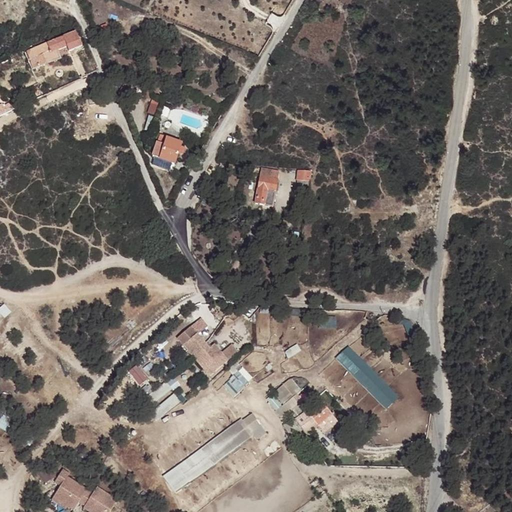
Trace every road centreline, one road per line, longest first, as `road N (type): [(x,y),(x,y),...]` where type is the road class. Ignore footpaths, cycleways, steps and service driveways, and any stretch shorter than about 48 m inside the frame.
road 1 (unclassified): [(434,320),(465,0)]
road 2 (residential): [(434,320),(223,297),(209,291),(188,258),(177,217)]
road 3 (residential): [(177,217),(296,0)]
road 4 (residential): [(177,217),(164,213),(151,191),(73,0)]
road 5 (track): [(209,291),(126,262),(27,297),(0,295)]
road 6 (unclassified): [(429,511),(439,431),(434,320)]
